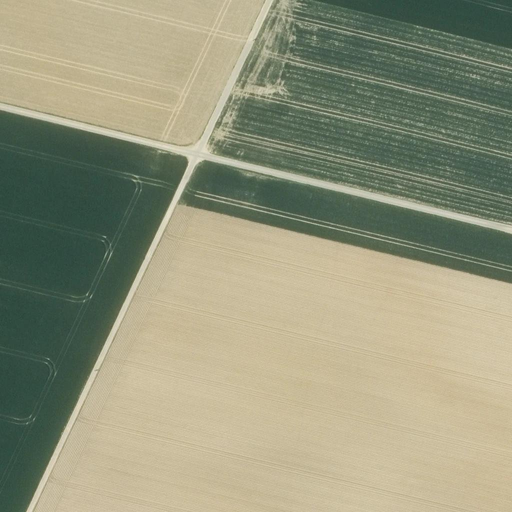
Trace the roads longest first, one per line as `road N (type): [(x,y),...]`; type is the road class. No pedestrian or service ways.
road 1 (track): [(269,0),(29,511)]
road 2 (track): [(0,107),(511,231)]
